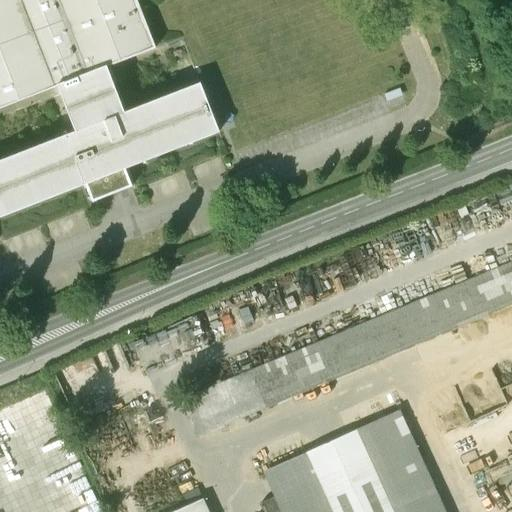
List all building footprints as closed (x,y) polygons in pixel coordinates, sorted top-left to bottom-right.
[(0,0),(0,107),(57,86),(104,67),(152,49),(133,0),(0,0)] [(75,132),(0,161),(0,216),(84,183),(91,201),(131,186),(124,168),(216,132),(198,85),(122,114),(104,67),(57,86),(75,132)] [(222,103),(212,107),(221,133),(232,129),(222,103)] [(511,260),(183,397),(199,434),(511,304),(511,260)] [(445,511),(401,414),(265,475),(282,511),(445,511)] [(210,511),(204,498),(172,511),(210,511)]
